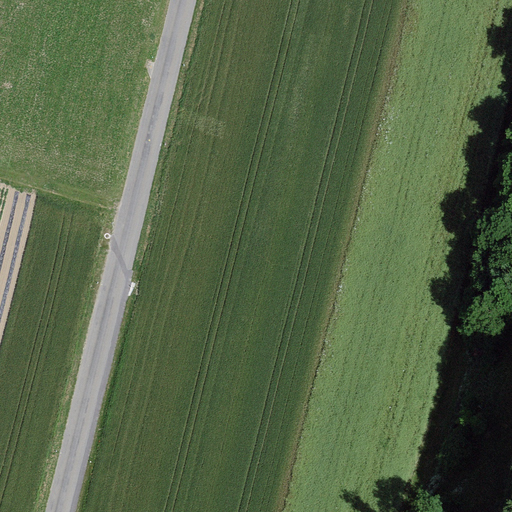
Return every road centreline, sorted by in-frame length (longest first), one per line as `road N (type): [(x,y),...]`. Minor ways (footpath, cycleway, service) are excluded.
road 1 (tertiary): [(56,511),(182,0)]
road 2 (track): [(391,511),(426,357),(449,136),(477,63),(511,12)]
